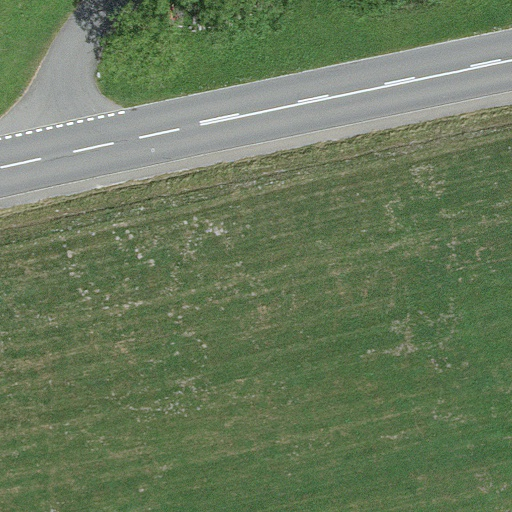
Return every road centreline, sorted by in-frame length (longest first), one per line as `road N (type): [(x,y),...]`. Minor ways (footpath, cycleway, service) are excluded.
road 1 (primary): [(511,59),(0,169)]
road 2 (track): [(127,0),(88,29),(63,78),(74,153)]
